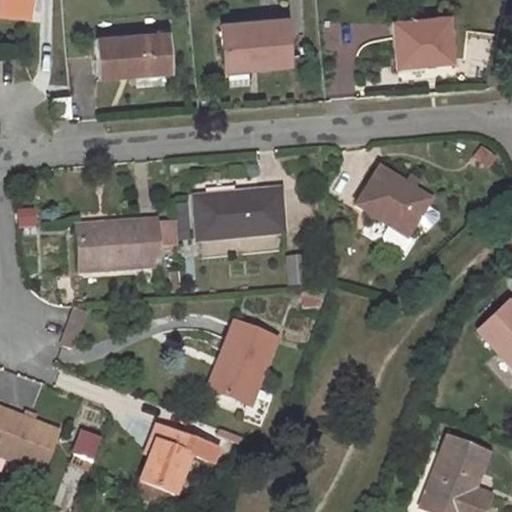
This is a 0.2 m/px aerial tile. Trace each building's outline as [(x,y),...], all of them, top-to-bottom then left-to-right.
[(0,0),(0,13),(31,16),(32,0),(0,0)] [(451,62),(446,17),(392,23),(396,67),(451,62)] [(256,67),(288,64),(284,19),(220,25),(224,64),(225,64),(245,62),(256,61),(256,67)] [(166,33),(95,39),(98,77),(136,74),(136,71),(169,69),(166,33)] [(225,64),(227,85),(247,83),(245,62),(225,64)] [(68,96),(49,98),(52,119),(70,118),(68,96)] [(486,167),(492,158),(481,150),(475,158),(486,167)] [(411,190),(403,184),(377,169),(354,206),(387,226),(381,237),(382,243),(398,253),(405,252),(411,241),(406,237),(414,222),(427,230),(437,220),(436,214),(424,207),(428,200),(411,190)] [(403,184),(411,190),(417,182),(408,176),(403,184)] [(278,190),(239,194),(239,196),(234,197),(234,194),(192,198),(196,241),(282,233),(278,190)] [(175,214),(187,213),(186,203),(174,204),(175,214)] [(188,226),(187,213),(175,214),(177,228),(188,226)] [(27,219),(18,219),(18,227),(27,226),(27,219)] [(154,220),(107,224),(108,230),(75,233),(78,273),(157,266),(156,242),(175,241),(174,222),(154,223),(154,220)] [(75,227),(75,233),(108,230),(107,224),(75,227)] [(289,286),(306,285),(304,256),(286,257),(289,286)] [(501,279),(509,287),(511,283),(511,268),(501,279)] [(464,310),(469,315),(489,296),(484,291),(464,310)] [(300,293),(301,308),(320,307),(319,292),(300,293)] [(476,332),(511,370),(511,310),(506,303),(476,332)] [(218,360),(224,362),(213,392),(248,406),(274,340),(233,323),(218,360)] [(213,392),(224,362),(218,360),(207,389),(213,392)] [(41,472),(56,432),(23,419),(0,410),(0,456),(5,459),(41,472)] [(26,410),(23,419),(56,432),(60,423),(26,410)] [(210,465),(216,450),(154,426),(149,440),(153,443),(138,482),(164,493),(173,497),(188,457),(210,465)] [(69,455),(91,461),(98,436),(77,430),(69,455)] [(240,441),(234,439),(225,463),(231,466),(240,441)] [(472,490),(486,454),(445,439),(418,509),(425,511),(482,511),(488,497),(472,490)] [(82,487),(90,464),(67,455),(58,477),(82,487)] [(159,506),(164,493),(138,482),(133,495),(159,506)]
